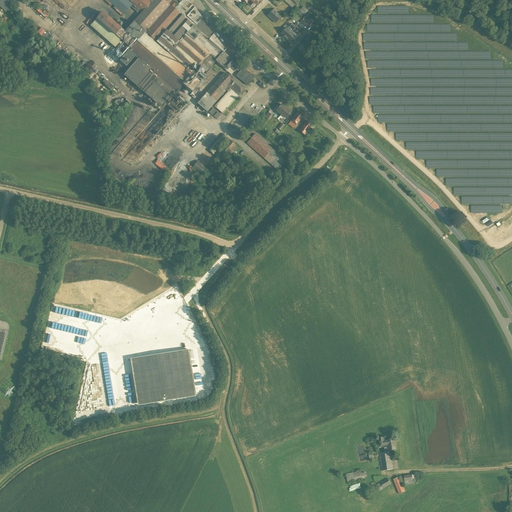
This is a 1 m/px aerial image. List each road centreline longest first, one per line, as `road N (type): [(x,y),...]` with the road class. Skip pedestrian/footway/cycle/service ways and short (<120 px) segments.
road 1 (unclassified): [(0,189),(233,244),(341,138)]
road 2 (primary): [(511,316),(454,229),(351,128)]
road 3 (unclassified): [(502,324),(443,237),(341,138)]
road 4 (track): [(0,480),(55,444),(220,403)]
road 5 (track): [(511,238),(495,245),(368,121),(351,128)]
road 6 (track): [(222,438),(227,357),(192,291)]
road 7 (track): [(375,4),(359,33),(372,125)]
